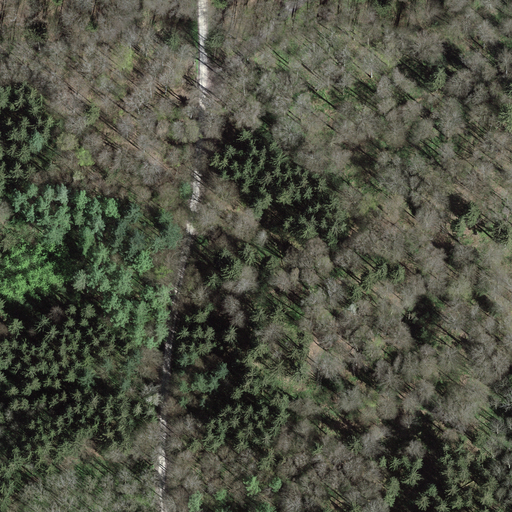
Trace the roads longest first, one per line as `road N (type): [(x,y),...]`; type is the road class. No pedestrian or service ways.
road 1 (track): [(161,511),(166,360),(200,115),(202,0)]
road 2 (track): [(200,115),(297,0)]
